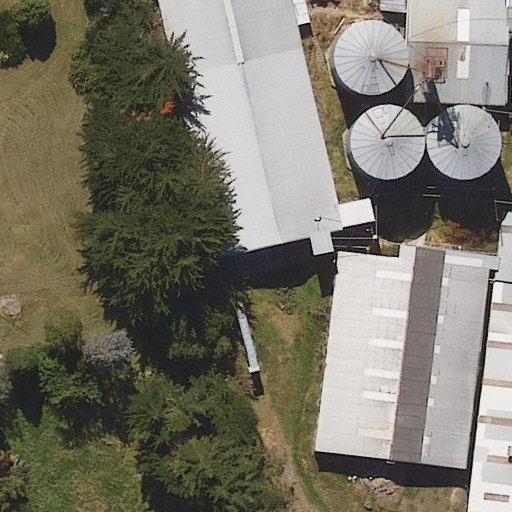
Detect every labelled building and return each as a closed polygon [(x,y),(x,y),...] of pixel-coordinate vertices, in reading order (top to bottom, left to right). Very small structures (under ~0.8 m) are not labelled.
[(157,0),(218,265),(306,245),(311,265),(333,260),(328,239),(372,229),(366,203),(337,209),(289,0),(157,0)] [(511,36),(511,0),(381,0),(381,12),(408,13),(407,51),(421,52),(420,107),(471,108),(471,104),(504,105),(506,36),(511,36)] [(358,110),(371,110),(385,104),(396,95),(402,82),(405,76),(405,72),(404,65),(403,58),(400,52),(396,46),(391,41),(385,37),(379,34),(372,32),(365,32),(358,32),(352,34),(345,37),(340,41),(335,46),(331,51),(328,58),(328,78),(336,95),(345,103),(358,110)] [(361,121),(352,127),(348,133),(345,139),(343,146),(343,153),(343,160),(345,167),(348,174),(352,179),(357,184),(363,189),(369,192),(376,193),(383,194),(390,193),(397,192),(403,189),(407,186),(414,183),(418,170),(419,152),(411,133),(402,123),(390,116),(376,117),(361,121)] [(444,119),(438,122),(432,127),(431,128),(430,129),(429,131),(428,133),(427,135),(427,136),(426,138),(426,140),(425,142),(425,145),(424,148),(424,150),(423,153),(423,156),(423,158),(424,161),(424,164),(424,166),(425,169),(426,172),(427,174),(428,177),(430,179),(431,181),(433,184),(434,186),(436,188),(438,190),(440,191),(443,193),(445,194),(448,195),(451,196),(453,197),(456,197),(459,197),(462,197),(464,197),(467,196),(468,196),(472,195),(476,194),(480,192),(482,191),(488,186),(492,180),(495,174),(497,167),(498,160),(498,153),(496,146),(493,139),(490,133),(485,128),(479,123),(473,120),(466,118),(459,117),(451,117),(444,119)] [(511,511),(511,237),(500,236),(496,266),(468,511),(511,511)] [(393,262),(338,255),(314,462),(461,479),(487,259),(394,249),(393,262)]
